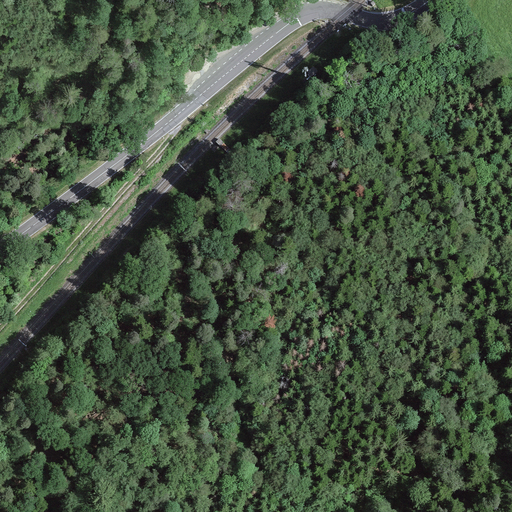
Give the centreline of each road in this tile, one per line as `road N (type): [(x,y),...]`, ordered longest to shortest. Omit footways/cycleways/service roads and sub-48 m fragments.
road 1 (primary): [(430,0),(386,22),(322,9),(297,17),(0,251)]
road 2 (track): [(164,126),(160,145),(0,324)]
